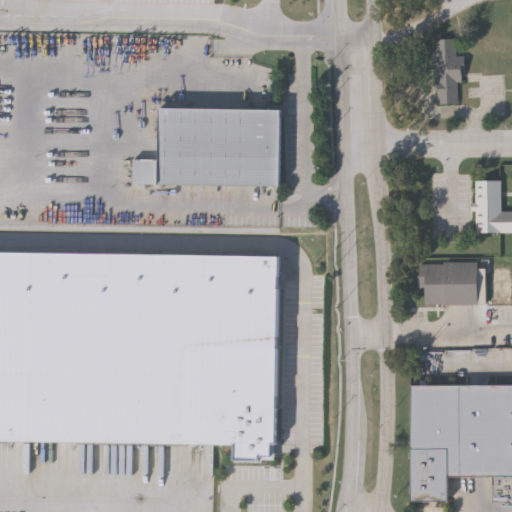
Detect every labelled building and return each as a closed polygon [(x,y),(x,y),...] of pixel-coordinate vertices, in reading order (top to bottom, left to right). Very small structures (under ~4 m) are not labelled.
[(439,107),(461,106),(461,85),(462,85),(462,42),(438,43),(439,107)] [(159,109),(280,110),(280,187),(133,186),(133,160),(159,160),(159,109)] [(479,236),(511,235),(511,214),(505,215),(505,183),(479,183),(479,236)] [(0,253),(277,259),(274,445),(0,439),(0,253)] [(484,308),(485,266),(424,266),(423,295),(429,295),(429,307),(484,308)] [(454,503),(454,480),(511,479),(511,388),(417,389),(418,503),(454,503)]
